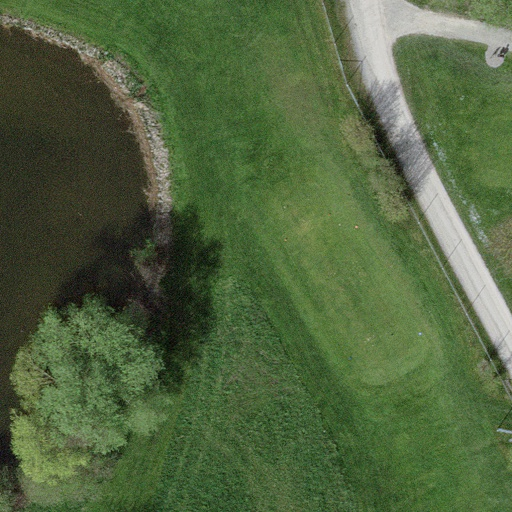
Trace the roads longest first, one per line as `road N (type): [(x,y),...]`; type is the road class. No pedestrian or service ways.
road 1 (track): [(359,32),(373,91),(511,361)]
road 2 (track): [(511,55),(396,31),(359,32)]
